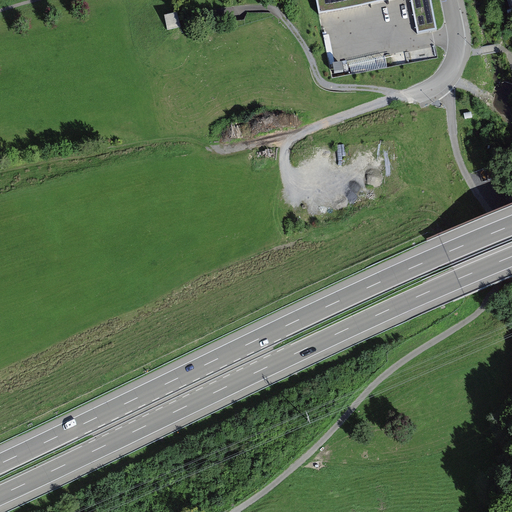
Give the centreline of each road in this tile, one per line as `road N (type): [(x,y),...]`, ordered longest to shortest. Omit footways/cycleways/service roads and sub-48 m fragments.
road 1 (motorway): [(0,496),(511,257)]
road 2 (motorway): [(511,225),(0,463)]
road 3 (track): [(236,511),(310,452),(377,381),(473,316),(498,283),(484,202),(455,150),(444,84)]
road 4 (residential): [(408,96),(444,84),(456,65),(452,0)]
